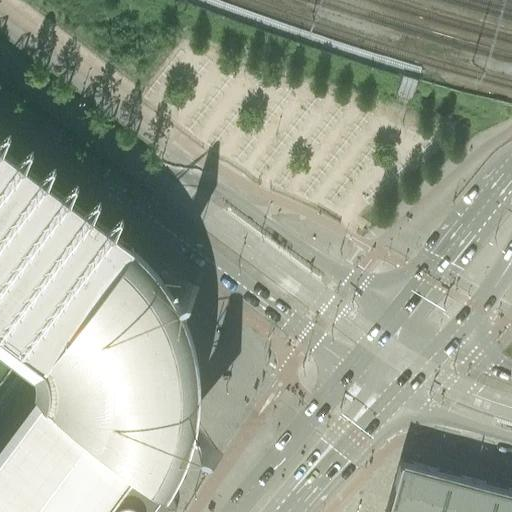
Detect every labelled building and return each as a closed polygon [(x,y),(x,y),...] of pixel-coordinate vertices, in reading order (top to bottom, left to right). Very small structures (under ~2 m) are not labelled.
[(0,511),(157,511),(168,498),(158,490),(162,485),(180,461),(157,443),(151,439),(155,434),(168,417),(170,414),(158,332),(155,313),(153,296),(151,285),(148,283),(131,270),(116,259),(111,255),(98,246),(99,245),(99,244),(100,243),(100,242),(100,241),(100,239),(100,238),(100,237),(100,236),(100,235),(99,233),(99,232),(98,231),(97,230),(97,229),(96,229),(95,228),(94,227),(93,227),(92,226),(90,226),(89,225),(88,225),(87,225),(86,225),(84,225),(83,225),(82,226),(81,226),(80,227),(79,227),(78,228),(77,229),(76,230),(0,172),(0,511)] [(410,511),(423,466),(400,459),(401,458),(399,458),(384,511),(410,511)] [(410,511),(436,511),(448,472),(423,466),(410,511)] [(436,511),(462,511),(472,479),(448,472),(436,511)] [(462,511),(488,511),(496,485),(472,479),(462,511)] [(488,511),(511,511),(511,489),(496,485),(488,511)]
